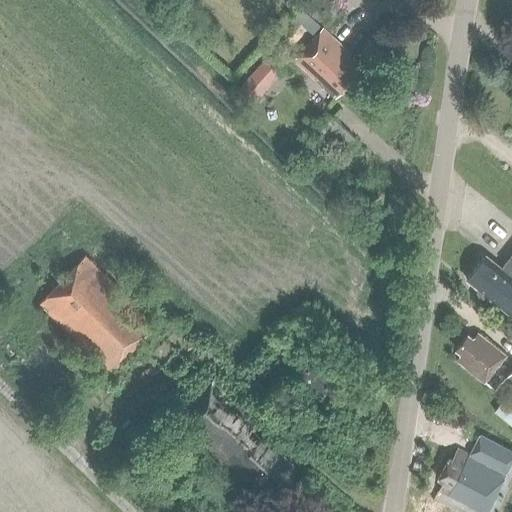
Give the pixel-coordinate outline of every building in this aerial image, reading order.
[(293,60),(335,99),(363,68),(322,29),(293,60)] [(282,71),(266,56),(237,88),(252,103),(282,71)] [(37,302),(107,371),(155,323),(85,254),(37,302)] [(481,298),(486,296),(508,313),(511,308),(511,254),(500,269),(484,256),(465,279),(477,288),(476,294),(481,298)] [(472,339),(466,335),(454,350),(460,354),(455,360),(483,383),(505,356),(476,333),(472,339)] [(288,368),(320,396),(337,377),(306,348),(288,368)] [(264,379),(281,360),(270,349),(252,368),(264,379)] [(511,364),(501,377),(511,387),(511,364)] [(276,449),(282,443),(213,379),(175,419),(253,492),(258,486),(266,493),(292,464),(276,449)] [(511,420),(511,405),(499,399),(494,411),(511,420)] [(511,460),(511,452),(479,435),(468,456),(456,450),(451,460),(447,458),(437,478),(443,481),(438,491),(478,511),(486,511),(505,475),(511,460)]
